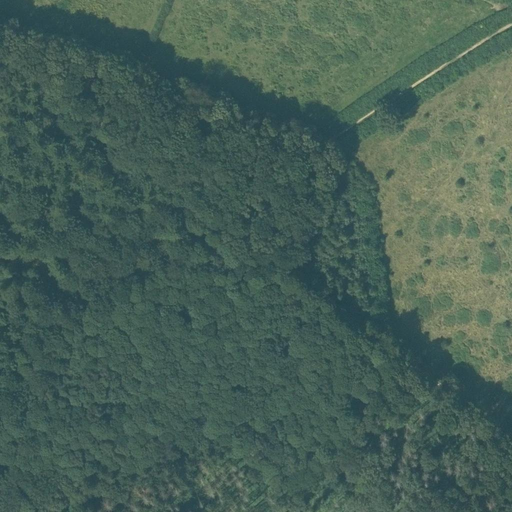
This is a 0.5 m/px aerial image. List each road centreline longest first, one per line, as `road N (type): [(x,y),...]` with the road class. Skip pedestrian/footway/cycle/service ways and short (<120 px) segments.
road 1 (track): [(402,357),(210,211)]
road 2 (track): [(43,317),(210,211)]
road 3 (track): [(402,357),(511,438)]
